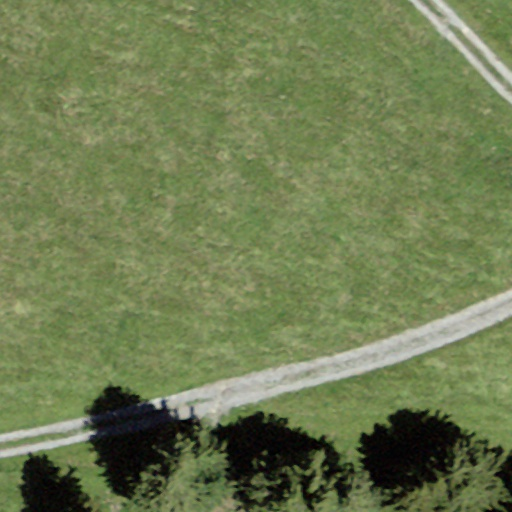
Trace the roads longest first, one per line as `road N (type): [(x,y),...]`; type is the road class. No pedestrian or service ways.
road 1 (track): [(0,444),(325,370),(511,308)]
road 2 (track): [(511,92),(409,0)]
